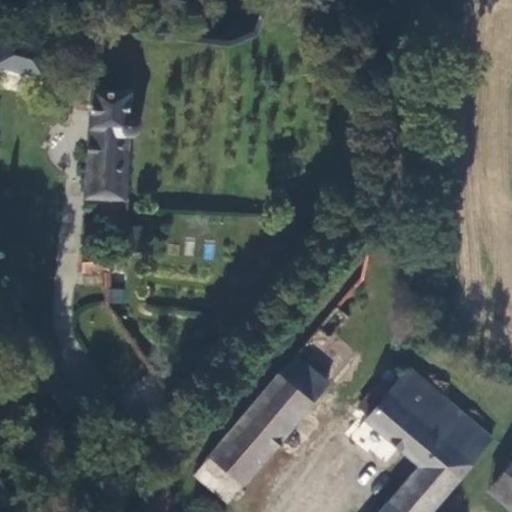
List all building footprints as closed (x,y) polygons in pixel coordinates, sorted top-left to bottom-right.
[(0,49),(0,67),(40,77),(44,60),(0,49)] [(86,195),(125,199),(130,134),(137,132),(142,126),(143,118),(139,111),(132,107),(135,88),(92,86),(86,195)] [(127,224),(128,249),(144,250),(142,223),(127,224)] [(83,272),(109,273),(109,249),(84,248),(83,272)] [(449,269),(415,265),(411,296),(445,302),(449,269)] [(17,321),(0,336),(0,345),(27,381),(48,365),(62,354),(23,304),(12,312),(17,321)] [(331,342),(350,318),(338,308),(319,330),(331,342)] [(228,502),(329,385),(296,357),(196,474),(228,502)] [(79,404),(48,365),(27,381),(56,422),(79,404)] [(426,511),(490,436),(406,367),(389,385),(379,378),(356,403),(367,412),(364,417),(419,463),(376,511),(426,511)] [(511,511),(511,459),(486,491),(511,511)] [(164,511),(177,498),(165,487),(142,511),(164,511)]
